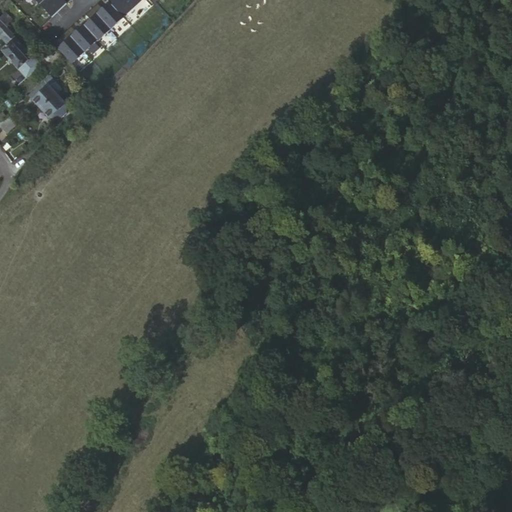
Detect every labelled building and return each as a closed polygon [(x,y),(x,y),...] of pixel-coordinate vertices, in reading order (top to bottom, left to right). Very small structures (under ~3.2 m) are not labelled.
[(49,0),(42,7),(54,20),(68,6),(62,0),(49,0)] [(112,0),(109,3),(111,6),(124,20),(145,0),(144,0),(112,0)] [(100,6),(93,12),(112,32),(125,20),(124,20),(111,6),(105,12),(100,6)] [(92,23),(86,29),(99,43),(99,44),(112,32),(93,12),(87,18),(92,23)] [(9,15),(2,23),(9,29),(16,22),(9,15)] [(9,29),(2,23),(0,21),(0,36),(1,37),(5,33),(12,39),(16,35),(9,29)] [(74,29),(67,35),(86,55),(99,43),(86,29),(85,28),(79,34),(74,29)] [(66,45),(60,52),(74,66),(86,55),(67,35),(61,40),(66,45)] [(30,64),(36,59),(16,38),(14,40),(16,43),(13,45),(30,64)] [(20,72),(30,64),(13,45),(3,53),(20,72)] [(53,79),(32,98),(36,102),(51,89),(58,98),(65,92),(53,79)] [(51,89),(36,102),(35,103),(43,112),(58,98),(51,89)] [(71,108),(76,103),(65,91),(65,92),(58,98),(67,107),(71,111),(72,110),(71,108)] [(67,107),(58,98),(43,112),(52,121),(55,118),(62,111),(67,107)] [(71,111),(67,107),(62,111),(66,115),(66,116),(69,120),(74,115),(71,111)] [(62,111),(55,118),(59,122),(66,116),(66,115),(62,111)] [(12,117),(3,125),(2,126),(10,134),(19,125),(12,117)]
